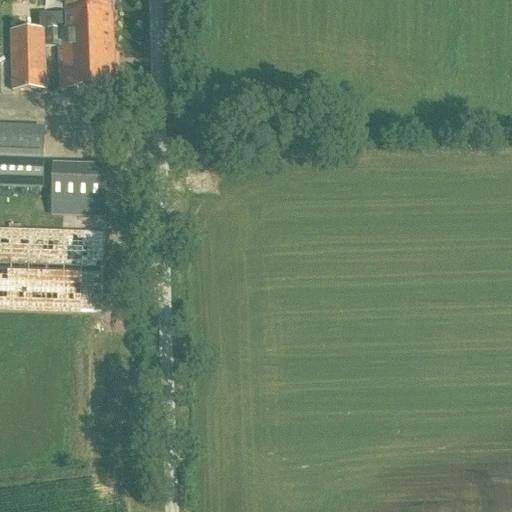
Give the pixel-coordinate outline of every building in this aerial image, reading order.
[(46,48),(60,48),(61,90),(114,89),(112,13),(111,0),(66,0),(67,15),(59,16),(59,15),(54,15),(40,15),(40,30),(11,31),(12,92),(47,91),(46,48)] [(0,188),(44,190),(46,128),(0,126),(0,188)] [(199,171),(223,170),(223,156),(199,157),(199,171)] [(106,218),(108,166),(53,165),(52,216),(106,218)] [(29,255),(104,257),(104,232),(37,230),(37,245),(29,245),(29,255)] [(20,247),(20,236),(2,236),(2,247),(20,247)] [(0,269),(0,313),(109,316),(109,271),(0,269)]
